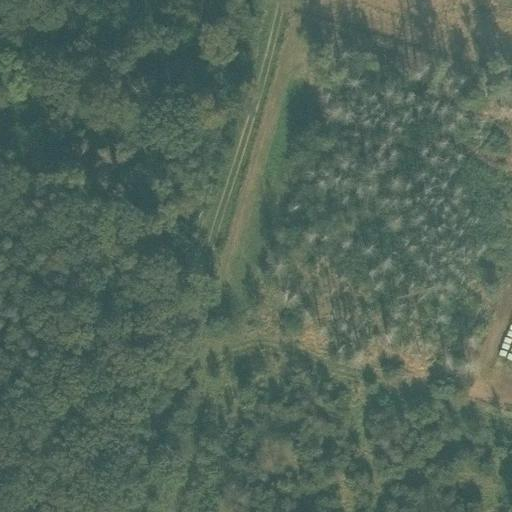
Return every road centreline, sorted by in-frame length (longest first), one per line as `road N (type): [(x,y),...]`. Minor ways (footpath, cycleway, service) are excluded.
road 1 (track): [(134,511),(283,0)]
road 2 (unknown): [(0,172),(213,234)]
